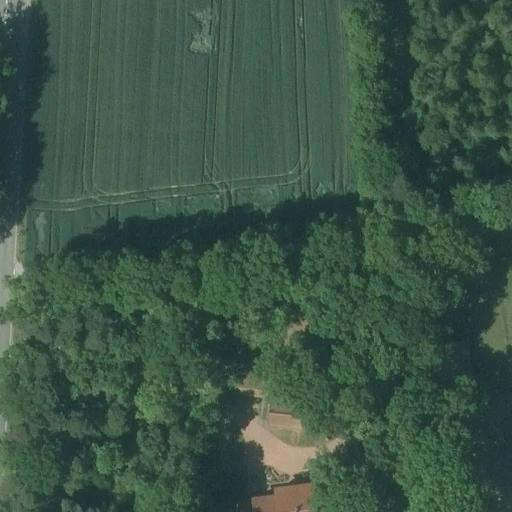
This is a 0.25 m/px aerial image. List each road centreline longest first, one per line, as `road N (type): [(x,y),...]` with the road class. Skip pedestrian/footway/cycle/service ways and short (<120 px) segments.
road 1 (residential): [(511,236),(2,287)]
road 2 (secondary): [(17,7),(2,287)]
